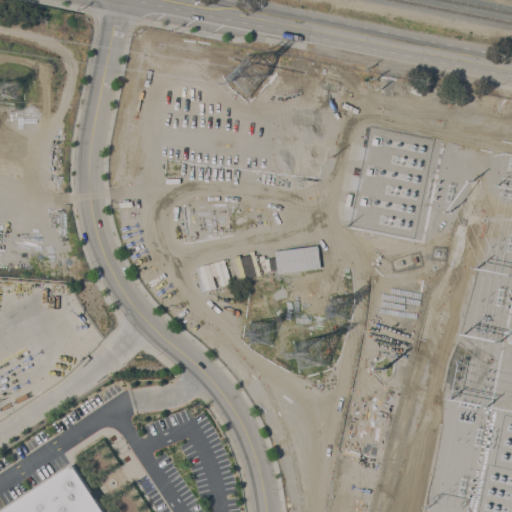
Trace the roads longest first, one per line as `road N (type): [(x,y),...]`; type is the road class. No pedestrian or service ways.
road 1 (residential): [(118,0),(90,137),(89,195),(101,252),(158,332),(233,409),(253,450),(265,511)]
road 2 (primary): [(160,0),(511,69)]
